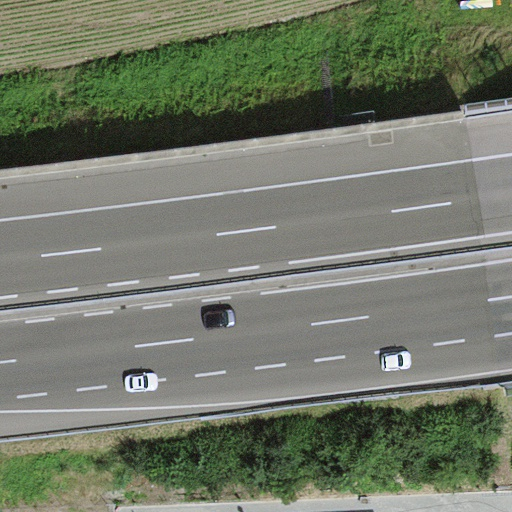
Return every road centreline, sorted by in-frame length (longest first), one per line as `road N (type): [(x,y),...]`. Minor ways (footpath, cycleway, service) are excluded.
road 1 (motorway): [(0,362),(511,295)]
road 2 (motorway): [(511,194),(0,259)]
